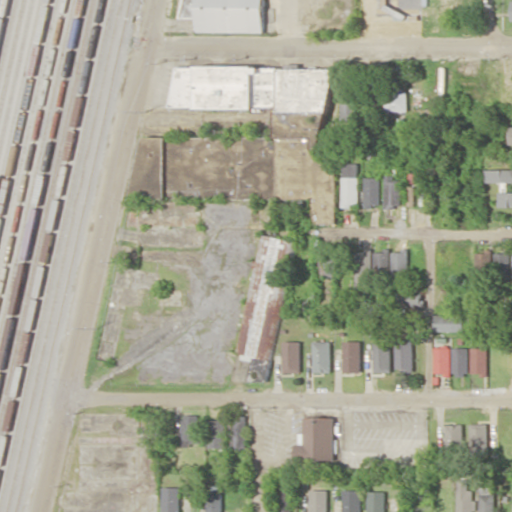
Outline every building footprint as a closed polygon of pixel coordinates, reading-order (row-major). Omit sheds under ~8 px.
[(183,0),(184,17),(197,17),(197,31),(264,32),(264,0),(183,0)] [(329,67),(174,66),(173,107),(276,107),(276,137),(138,136),(137,198),(312,199),(312,212),(334,212),(335,150),(329,150),(329,67)] [(408,110),(408,88),(384,89),(385,111),(408,110)] [(243,136),(253,135),(252,123),(242,123),(243,136)] [(359,205),(358,162),(342,162),(342,205),(359,205)] [(486,181),(511,181),(511,169),(486,169),(486,181)] [(385,206),(402,206),(402,179),(394,179),(394,175),(385,175),(385,206)] [(364,205),(380,206),(381,177),(365,177),(364,205)] [(408,205),(416,205),(416,186),(408,186),(408,205)] [(511,191),(502,192),(502,206),(511,205),(511,191)] [(296,240),(260,234),(238,352),(243,352),(242,358),(253,360),(250,376),(271,380),(296,240)] [(337,276),(336,243),(320,244),(321,277),(337,276)] [(408,274),(409,250),(392,250),(391,274),(408,274)] [(475,251),(476,279),(492,279),(511,278),(510,251),(493,252),(493,250),(475,251)] [(372,251),(355,251),(354,286),(371,287),(372,251)] [(388,270),(388,252),(375,252),(376,271),(388,270)] [(398,306),(422,307),(423,289),(398,288),(398,306)] [(465,314),(435,314),(434,331),(464,331),(465,314)] [(314,372),(332,372),(331,340),(314,341),(314,372)] [(361,372),(362,341),(345,340),(344,371),(361,372)] [(374,341),(374,372),(392,372),(391,340),(374,341)] [(396,370),(414,369),(413,340),(395,341),(396,370)] [(301,341),(284,341),(284,372),(302,372),(301,341)] [(451,347),(434,347),(434,374),(451,374),(451,347)] [(452,375),(469,376),(469,347),(453,347),(452,375)] [(488,374),(487,347),(471,347),(472,374),(488,374)] [(182,446),(190,446),(190,443),(201,442),(200,414),(182,415),(182,446)] [(248,447),(248,415),(230,416),(231,448),(248,447)] [(337,459),(335,416),(305,417),(305,432),(299,433),(299,460),(337,459)] [(226,420),(210,419),(209,447),(226,447),(226,420)] [(470,423),(471,456),(489,455),(488,423),(470,423)] [(464,454),(464,424),(446,424),(447,455),(464,454)] [(468,479),(458,479),(457,511),(474,511),(475,489),(468,489),(468,479)] [(479,511),(495,511),(496,480),(480,480),(479,511)] [(180,511),(181,487),(164,486),(162,511),(180,511)] [(292,511),(293,490),(276,489),(276,511),(292,511)] [(310,511),(328,511),(329,490),(311,489),(310,511)] [(362,511),(361,489),(343,490),(343,511),(362,511)] [(207,492),(207,511),(223,511),(223,491),(207,492)] [(386,511),(387,491),(369,491),(368,511),(386,511)]
